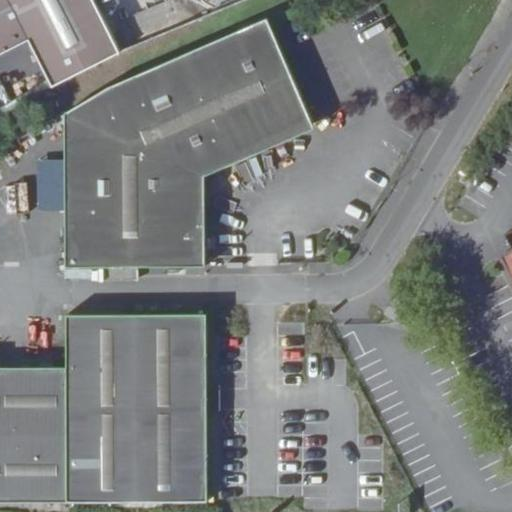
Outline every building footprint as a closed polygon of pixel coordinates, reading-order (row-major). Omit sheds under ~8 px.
[(126,53),(98,0),(0,0),(0,57),(0,59),(38,39),(62,88),(101,68),(126,53)] [(312,142),(270,18),(115,84),(67,113),(68,269),(79,270),(211,269),(213,179),(312,142)] [(511,256),(502,262),(511,282),(511,256)] [(80,329),(221,328),(221,320),(80,318),(80,329)] [(80,371),(80,506),(223,506),(221,328),(80,329),(80,371)] [(0,361),(0,372),(11,372),(11,362),(0,361)] [(0,507),(80,506),(80,371),(11,372),(0,372),(0,507)]
